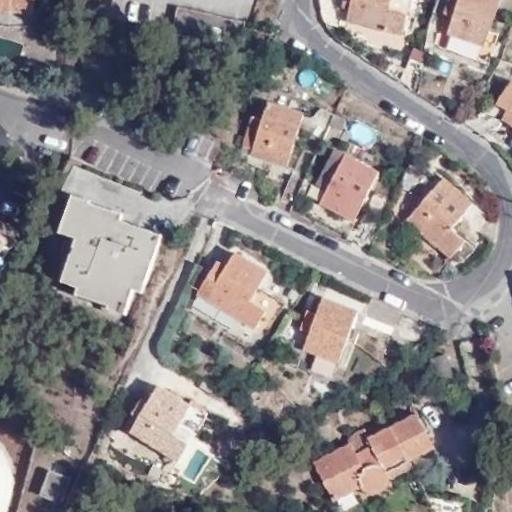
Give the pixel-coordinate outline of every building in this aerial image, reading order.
[(0,0),(0,11),(7,13),(9,14),(10,10),(33,14),(35,0),(0,0)] [(43,33),(49,0),(35,0),(33,14),(10,10),(9,14),(7,13),(5,26),(43,33)] [(349,4),(348,10),(345,21),(400,35),(402,28),(405,15),(408,0),(342,0),(342,2),(349,4)] [(497,0),(459,0),(450,32),(485,42),(497,0)] [(341,8),(348,10),(349,4),(342,2),(341,8)] [(245,25),(178,8),(171,36),(238,52),(245,25)] [(405,15),(402,28),(412,31),(415,17),(405,15)] [(511,87),(501,103),(510,110),(504,118),(511,123),(511,87)] [(262,118),(249,114),(239,144),(253,148),(251,153),(286,165),(302,113),(267,102),(262,118)] [(378,172),(345,154),(321,201),(353,218),(378,172)] [(76,157),(67,176),(89,187),(98,168),(76,157)] [(443,178),(409,218),(451,256),(465,240),(452,227),(473,204),(443,178)] [(409,215),(412,197),(397,194),(394,212),(409,215)] [(134,280),(143,283),(160,234),(119,220),(121,214),(88,202),(89,201),(72,196),(59,232),(75,237),(60,281),(77,287),(126,304),(131,289),(134,280)] [(0,220),(0,231),(6,236),(0,243),(0,257),(18,234),(0,220)] [(215,263),(196,293),(261,334),(281,304),(254,287),(264,273),(232,253),(223,267),(215,263)] [(140,292),(143,283),(134,280),(131,289),(140,292)] [(126,304),(77,287),(75,293),(107,304),(106,307),(123,313),(126,304)] [(401,310),(371,295),(362,312),(393,327),(401,310)] [(359,312),(325,297),(304,349),(338,363),(359,312)] [(448,354),(431,359),(438,384),(454,380),(448,354)] [(139,398),(122,427),(177,460),(205,413),(156,385),(146,403),(139,398)] [(335,461),(331,453),(313,462),(327,488),(341,481),(349,494),(360,488),(363,491),(370,495),(376,494),(381,492),(386,488),(388,482),(387,473),(409,461),(434,448),(417,414),(368,439),(372,446),(357,454),(355,451),(335,461)] [(350,443),(355,451),(357,454),(372,446),(368,439),(364,431),(348,440),(350,443)] [(350,443),(331,453),(335,461),(355,451),(350,443)] [(0,511),(9,511),(12,506),(14,490),(12,474),(6,459),(0,451),(0,511)] [(387,473),(388,482),(414,468),(409,461),(387,473)] [(72,478),(51,469),(40,494),(61,503),(72,478)] [(341,481),(327,488),(333,501),(349,494),(341,481)]
